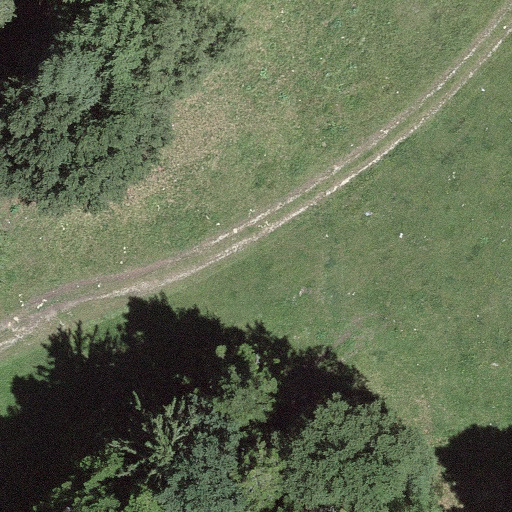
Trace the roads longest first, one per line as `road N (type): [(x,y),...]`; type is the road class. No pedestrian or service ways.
road 1 (track): [(511,9),(447,94),(319,193),(214,252),(51,304),(0,335)]
road 2 (track): [(467,511),(430,478),(343,319),(319,193)]
